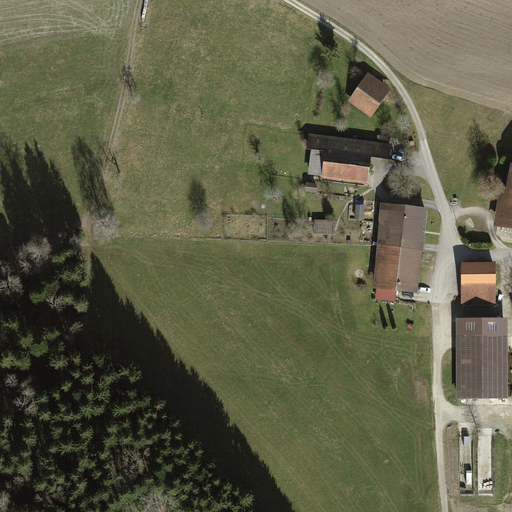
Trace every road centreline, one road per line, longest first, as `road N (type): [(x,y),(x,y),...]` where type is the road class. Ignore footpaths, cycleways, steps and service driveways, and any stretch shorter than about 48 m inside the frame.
road 1 (track): [(0,246),(75,225),(94,206),(140,0)]
road 2 (track): [(447,218),(435,305),(445,511)]
road 3 (track): [(288,0),(365,49),(401,88),(447,218)]
road 4 (track): [(432,172),(384,170),(380,191),(443,206)]
